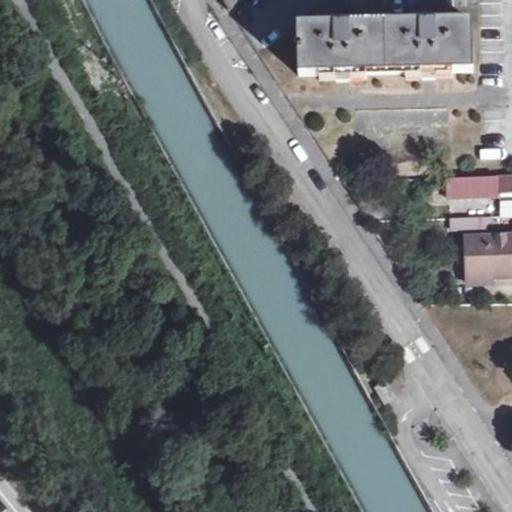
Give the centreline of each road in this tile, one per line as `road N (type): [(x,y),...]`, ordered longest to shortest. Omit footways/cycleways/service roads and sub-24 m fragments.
road 1 (unclassified): [(511,499),(348,235),(185,0)]
road 2 (track): [(28,0),(331,511)]
